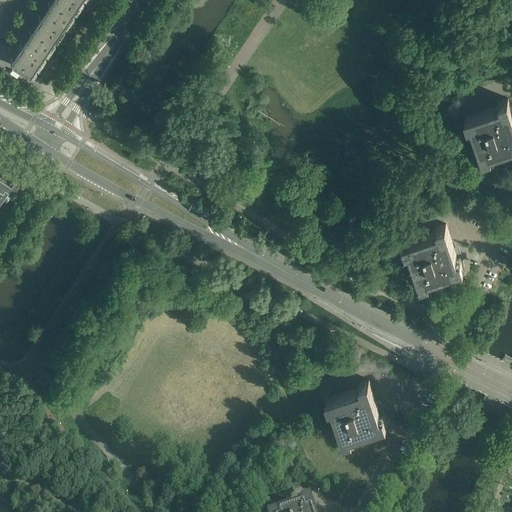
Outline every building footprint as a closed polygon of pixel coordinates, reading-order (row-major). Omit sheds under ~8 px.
[(29,72),(77,0),(50,0),(11,60),(29,72)] [(511,108),(508,98),(499,101),(500,104),(465,116),(468,125),(472,124),(483,159),(493,156),(492,153),(511,146),(511,108)] [(458,259),(454,247),(446,224),(437,227),(438,230),(403,242),(406,251),(409,250),(421,285),(430,282),(429,279),(464,267),(461,258),(458,259)] [(471,318),(465,330),(470,333),(476,321),(471,318)] [(381,414),(377,402),(369,380),(360,383),(361,386),(326,398),(329,407),(333,406),(344,441),(353,438),(352,434),(387,423),(384,413),(381,414)]
